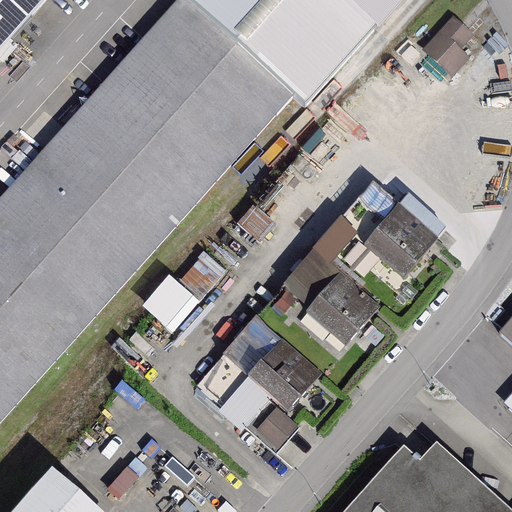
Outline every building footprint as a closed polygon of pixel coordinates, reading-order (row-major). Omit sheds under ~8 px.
[(0,421),(304,88),(326,108),(393,35),(354,0),(196,0),(0,215),(0,421)] [(0,0),(0,66),(62,0),(0,0)] [(464,57),(477,41),(454,23),(425,59),(455,84),(472,63),(464,57)] [(407,212),(386,193),(376,204),(400,225),(380,248),(418,280),(456,236),(416,202),(407,212)] [(147,317),(171,338),(226,276),(202,255),(147,317)] [(392,312),(329,256),(296,293),(360,349),(392,312)] [(332,377),(266,323),(237,358),(265,380),(303,412),(332,377)] [(156,440),(110,495),(128,510),(174,456),(156,440)] [(511,511),(511,509),(449,451),(430,471),(415,457),(364,511),(511,511)] [(111,511),(71,476),(39,511),(111,511)]
